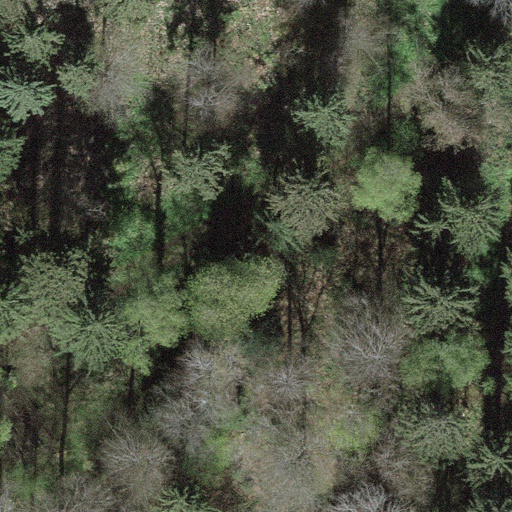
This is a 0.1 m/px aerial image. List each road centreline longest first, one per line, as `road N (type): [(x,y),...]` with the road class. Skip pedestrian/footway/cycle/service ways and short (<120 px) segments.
road 1 (track): [(511,31),(137,281),(0,342)]
road 2 (track): [(511,311),(511,435)]
